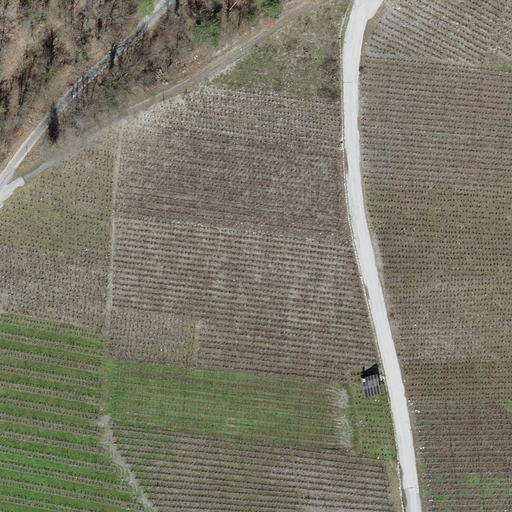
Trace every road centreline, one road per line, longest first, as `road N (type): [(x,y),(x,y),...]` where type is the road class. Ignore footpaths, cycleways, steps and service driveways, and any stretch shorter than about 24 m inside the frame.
road 1 (unclassified): [(355,0),(342,35),(344,152),(412,511)]
road 2 (track): [(156,0),(10,151),(0,171)]
